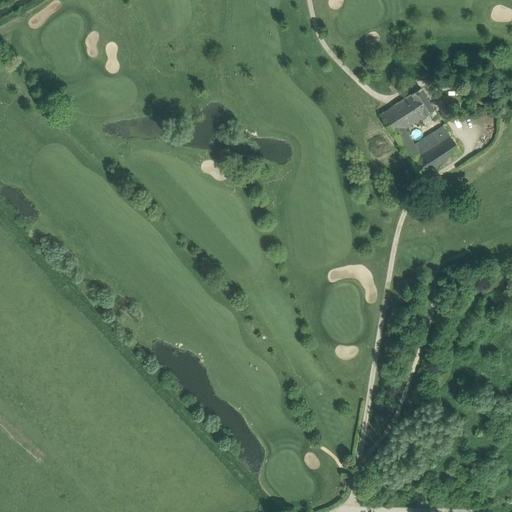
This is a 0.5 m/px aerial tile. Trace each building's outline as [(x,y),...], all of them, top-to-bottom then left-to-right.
[(409,96),(423,118),(435,110),(421,88),(409,96)] [(400,102),(414,123),(423,118),(409,96),(400,102)] [(381,115),(395,136),(405,129),(414,123),(400,102),(381,115)] [(415,144),(422,156),(452,136),(445,124),(415,144)] [(395,136),(422,179),(463,153),(452,136),(422,156),(415,144),(405,129),(395,136)]
